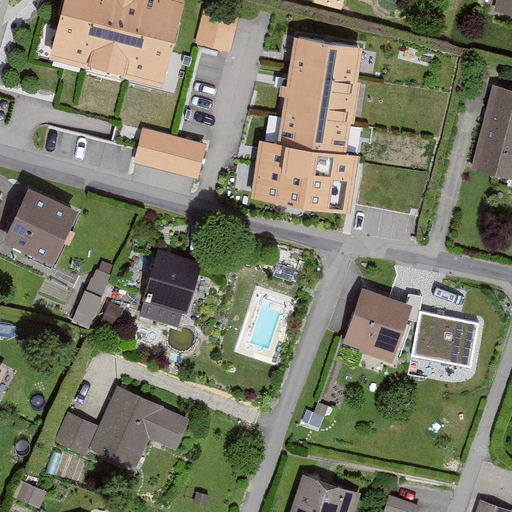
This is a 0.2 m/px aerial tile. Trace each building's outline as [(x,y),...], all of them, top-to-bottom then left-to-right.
[(192,0),(69,0),(56,53),(172,82),(185,31),(191,7),(192,0)] [(511,0),(493,0),(491,10),(511,14),(511,0)] [(234,18),(191,7),(185,31),(228,42),(234,18)] [(305,29),(284,142),(355,155),(376,42),(305,29)] [(511,89),(492,85),(471,165),(511,176),(511,89)] [(134,159),(200,176),(209,141),(144,124),(134,159)] [(284,142),(255,137),(246,195),(354,213),(364,155),(355,155),(284,142)] [(75,210),(26,187),(1,238),(50,262),(75,210)] [(200,261),(155,249),(144,290),(150,291),(147,302),(186,313),(200,261)] [(74,316),(90,323),(113,271),(96,264),(74,316)] [(410,306),(361,289),(343,342),(392,359),(410,306)] [(475,322),(422,313),(415,352),(468,362),(475,322)] [(0,386),(9,370),(0,365),(0,386)] [(190,419),(116,385),(98,426),(88,447),(135,468),(149,438),(176,450),(190,419)] [(98,426),(68,412),(54,441),(85,455),(88,447),(98,426)] [(346,511),(353,494),(303,476),(290,511),(346,511)] [(45,493),(25,485),(19,500),(38,509),(45,493)] [(416,511),(419,505),(388,495),(383,511),(416,511)] [(511,511),(511,510),(478,500),(474,511),(511,511)]
